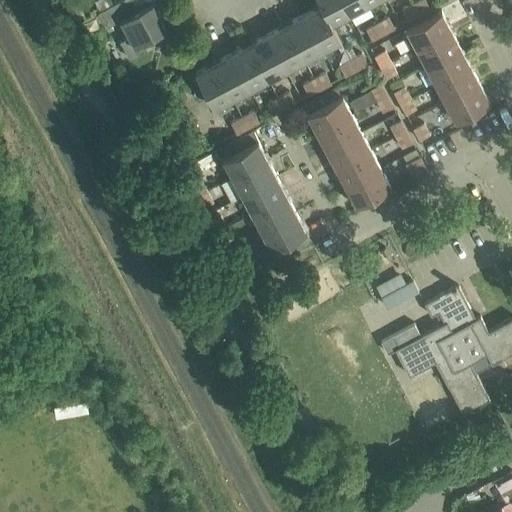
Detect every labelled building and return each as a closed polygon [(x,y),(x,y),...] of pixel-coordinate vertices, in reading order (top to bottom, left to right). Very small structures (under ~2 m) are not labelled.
[(94,0),(97,5),(89,9),(92,14),(98,11),(114,3),(112,0),(94,0)] [(98,11),(106,26),(120,18),(134,45),(166,28),(152,1),(134,11),(128,0),(118,0),(114,3),(98,11)] [(319,0),(322,4),(332,22),(350,13),(342,0),(319,0)] [(366,0),(342,0),(350,13),(368,3),(366,0)] [(427,0),(417,0),(414,2),(420,12),(431,6),(427,0)] [(414,2),(403,8),(408,18),(420,12),(414,2)] [(78,3),(68,7),(75,21),(85,17),(78,3)] [(322,4),(304,13),(322,49),(340,39),(332,22),(322,4)] [(406,28),(415,46),(451,27),(441,8),(406,28)] [(304,13),(286,23),(304,58),(322,49),(304,13)] [(389,14),(378,20),(384,31),(395,25),(389,14)] [(378,20),(366,26),(372,37),(384,31),(378,20)] [(286,23),(268,32),(286,68),(304,58),(286,23)] [(415,46),(425,64),(461,45),(451,27),(415,46)] [(268,32),(249,42),(268,77),(286,68),(268,32)] [(249,42),(231,51),(250,87),(268,77),(249,42)] [(425,64),(435,82),(471,63),(461,45),(425,64)] [(386,48),(374,54),(381,65),(392,59),(386,48)] [(231,51),(213,61),(232,96),(250,87),(231,51)] [(362,51),(350,57),(356,68),(368,62),(362,51)] [(350,57),(339,63),(345,74),(356,68),(350,57)] [(381,65),(387,76),(398,70),(392,59),(381,65)] [(213,61),(195,71),(213,106),(232,96),(213,61)] [(435,82),(445,101),(480,82),(471,63),(435,82)] [(326,70),(314,76),(320,87),(332,81),(326,70)] [(314,76),(303,82),(309,93),(320,87),(314,76)] [(382,81),(371,87),(377,98),(388,92),(382,81)] [(480,82),(445,101),(454,119),(490,100),(480,82)] [(404,83),(394,89),(400,101),(411,94),(404,83)] [(290,89),(278,95),(284,106),(296,100),(290,89)] [(388,92),(377,98),(383,110),(394,104),(388,92)] [(306,112),(316,130),(352,111),(343,93),(306,112)] [(278,95),(267,101),(273,112),(284,106),(278,95)] [(411,95),(400,101),(406,112),(417,106),(411,95)] [(253,109),(242,115),(248,126),(259,119),(253,109)] [(316,130),(326,149),(362,129),(352,111),(316,130)] [(242,115),(231,121),(237,132),(248,126),(242,115)] [(402,117),(390,123),(396,134),(407,128),(402,117)] [(413,126),(419,138),(430,132),(424,121),(413,126)] [(407,128),(396,134),(402,146),(413,140),(407,128)] [(326,149),(336,167),(372,148),(362,129),(326,149)] [(222,157),(232,175),(268,156),(258,138),(222,157)] [(336,167),(345,185),(381,166),(372,148),(336,167)] [(406,162),(416,180),(430,173),(420,154),(406,162)] [(232,175),(242,194),(277,175),(268,156),(232,175)] [(209,174),(200,158),(182,167),(191,184),(202,178),(209,174)] [(381,166),(345,185),(355,204),(391,184),(381,166)] [(242,194),(252,212),(287,193),(277,175),(242,194)] [(202,178),(191,184),(196,195),(208,189),(202,178)] [(208,189),(196,195),(202,206),(214,200),(208,189)] [(252,212),(261,230),(297,211),(287,193),(252,212)] [(297,211),(261,230),(271,248),(307,229),(297,211)] [(221,214),(210,219),(216,230),(227,225),(221,214)] [(227,225),(216,231),(222,242),(233,237),(227,225)] [(230,256),(236,267),(245,262),(239,250),(230,256)] [(413,278),(385,294),(390,302),(418,287),(413,278)] [(395,347),(409,374),(435,360),(463,411),(489,396),(475,369),(491,361),(492,362),(511,350),(511,316),(488,329),(480,314),(476,316),(458,283),(457,284),(455,282),(451,284),(452,287),(424,301),(431,314),(439,309),(445,320),(395,347)]
